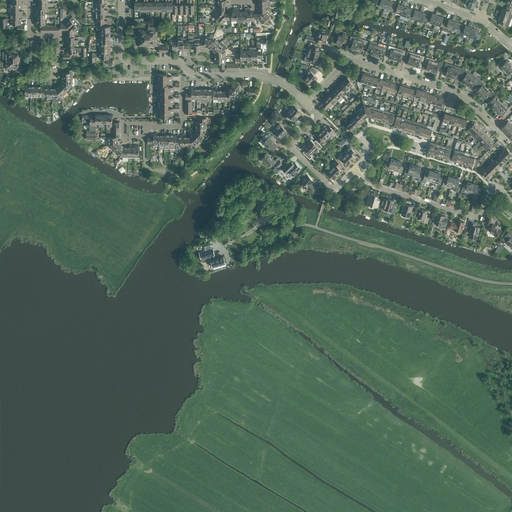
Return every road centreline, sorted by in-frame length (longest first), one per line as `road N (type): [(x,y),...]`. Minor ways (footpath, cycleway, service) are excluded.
road 1 (residential): [(499,186),(474,217),(376,187),(353,169)]
road 2 (residential): [(493,124),(446,88),(350,59)]
road 3 (residential): [(353,169),(328,186),(291,147),(315,120),(305,102)]
road 4 (residential): [(353,169),(370,150),(357,136),(370,124),(420,139),(416,154)]
road 5 (residential): [(188,70),(179,62),(123,59),(121,0)]
road 6 (residential): [(305,102),(263,76),(188,70)]
